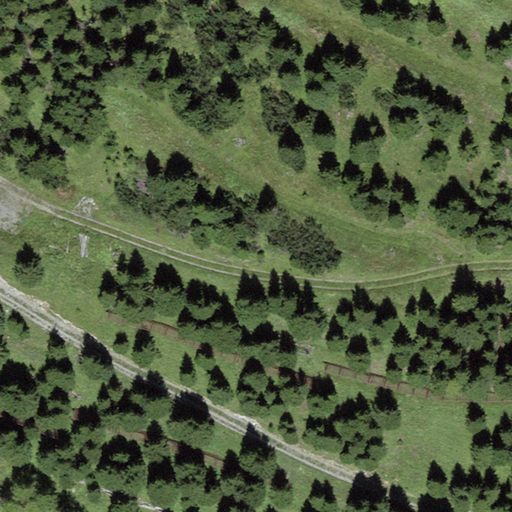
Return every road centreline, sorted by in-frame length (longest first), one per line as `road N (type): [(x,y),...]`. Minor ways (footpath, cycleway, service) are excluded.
road 1 (track): [(0,185),(88,228),(257,276),(364,288),(511,267)]
road 2 (track): [(432,511),(0,298)]
